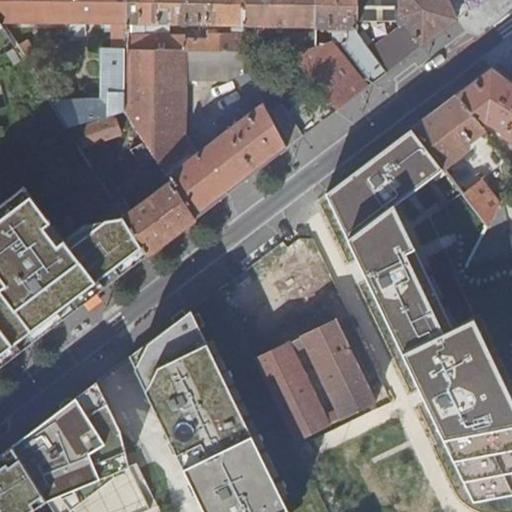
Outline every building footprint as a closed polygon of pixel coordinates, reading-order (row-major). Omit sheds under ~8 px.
[(123,110),(124,52),(125,0),(0,0),(0,22),(1,23),(71,24),(70,32),(77,32),(77,37),(86,38),(86,24),(111,25),(111,50),(103,50),(101,102),(47,97),(67,128),(113,113),(123,110)] [(246,53),(246,28),(245,0),(125,0),(124,52),(185,52),(246,53)] [(315,28),(315,0),(245,0),(246,28),(296,28),(296,38),(292,37),(292,57),(315,48),(315,28)] [(373,84),(386,74),(369,52),(356,35),(355,0),(315,0),(315,28),(330,29),(344,29),(344,42),(342,43),(373,84)] [(386,74),(456,21),(447,0),(399,0),(399,16),(404,23),(412,34),(406,38),(398,28),(369,52),(386,74)] [(447,0),(456,21),(469,12),(464,0),(447,0)] [(412,34),(404,23),(398,28),(406,38),(412,34)] [(344,29),(330,29),(331,44),(342,43),(344,42),(344,29)] [(315,48),(292,57),(320,90),(326,98),(348,79),(321,46),(315,48)] [(185,52),(124,52),(123,110),(129,119),(133,126),(144,141),(163,171),(185,155),(185,52)] [(493,69),(458,95),(482,127),(491,120),(492,121),(491,126),(491,129),(494,131),(497,132),(501,131),(503,132),(499,138),(511,144),(511,83),(505,78),(493,69)] [(167,177),(194,219),(287,149),(270,117),(245,72),(236,78),(254,112),(167,177)] [(326,98),(337,111),(361,94),(348,79),(326,98)] [(287,149),(337,111),(326,98),(320,90),(289,115),(282,106),(270,117),(287,149)] [(458,95),(413,129),(444,168),(469,148),(467,145),(485,131),(482,127),(458,95)] [(129,119),(123,110),(113,113),(114,114),(118,125),(129,119)] [(118,125),(114,114),(77,129),(83,147),(120,133),(118,125)] [(144,141),(133,126),(120,133),(131,149),(144,141)] [(167,177),(163,171),(144,141),(131,149),(158,191),(145,200),(142,196),(136,200),(139,205),(131,210),(131,207),(125,197),(115,204),(147,254),(194,219),(167,177)] [(0,366),(147,254),(115,204),(114,202),(69,236),(32,181),(0,205),(0,282),(3,286),(0,288),(0,366)] [(482,181),(464,194),(488,225),(501,200),(482,181)] [(468,268),(511,259),(511,250),(509,234),(510,234),(509,220),(511,219),(511,192),(504,194),(501,200),(488,225),(468,266),(468,268)] [(205,511),(300,511),(200,307),(130,357),(155,409),(204,510),(205,511)] [(384,407),(340,318),(254,360),(297,448),(384,407)] [(35,429),(12,446),(19,458),(43,495),(46,501),(100,478),(135,464),(125,427),(101,379),(35,429)] [(0,511),(26,511),(35,507),(33,501),(43,495),(19,458),(10,465),(7,462),(0,467),(0,511)]
